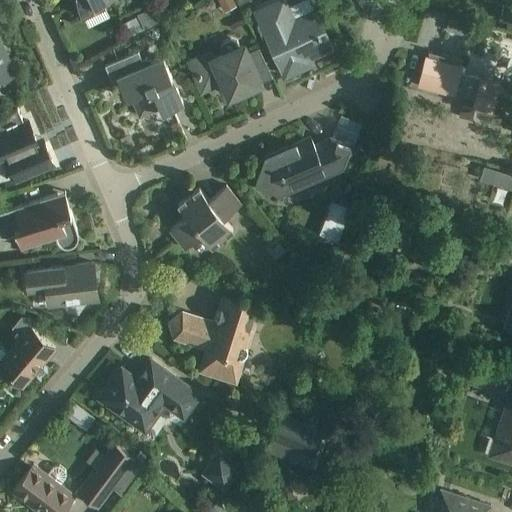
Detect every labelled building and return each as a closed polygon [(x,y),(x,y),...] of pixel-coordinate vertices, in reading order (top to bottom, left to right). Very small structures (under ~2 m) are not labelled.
[(76,0),(78,8),(82,17),(105,5),(104,2),(107,0),(76,0)] [(283,0),(271,0),(254,8),(276,57),(285,76),(304,67),(302,61),(331,47),(315,11),(309,0),(308,0),(288,9),(283,0)] [(135,15),(140,28),(159,20),(153,7),(135,15)] [(260,82),(258,79),(243,46),(240,47),(237,41),(230,39),(223,42),(221,48),(223,54),(214,59),(212,54),(192,63),(203,88),(222,79),(229,96),(244,89),(245,91),(247,91),(248,91),(249,91),(251,90),(251,87),(251,86),(260,82)] [(0,41),(0,83),(2,82),(4,79),(13,75),(7,60),(6,61),(2,51),(4,51),(0,41)] [(138,51),(123,58),(105,66),(111,81),(117,78),(125,98),(131,96),(139,116),(160,107),(162,113),(183,104),(163,57),(151,62),(150,60),(146,58),(141,60),(138,51)] [(460,74),(462,66),(460,66),(461,61),(462,61),(463,60),(428,51),(428,52),(429,53),(428,57),(425,57),(418,85),(455,95),(455,94),(474,99),(472,107),(511,117),(511,114),(511,86),(480,78),(479,79),(460,74)] [(22,119),(18,108),(0,118),(0,155),(1,155),(12,180),(15,178),(53,162),(45,143),(38,146),(27,120),(23,121),(22,119)] [(255,183),(273,191),(280,193),(315,178),(319,179),(328,175),(330,171),(343,166),(350,146),(330,139),(314,146),(306,143),(305,140),(264,158),(255,183)] [(241,204),(238,201),(226,185),(208,199),(199,187),(193,192),(192,200),(184,199),(178,204),(187,216),(170,230),(185,248),(202,235),(211,246),(233,229),(223,218),(241,204)] [(65,191),(57,193),(0,211),(0,235),(0,236),(2,236),(6,236),(16,234),(20,248),(55,237),(57,242),(59,244),(61,246),(63,247),(66,247),(68,247),(70,246),(70,244),(72,243),(73,241),(74,240),(75,238),(75,235),(75,234),(74,231),(77,230),(65,191)] [(28,287),(47,285),(49,304),(96,298),(92,262),(74,265),(74,267),(63,268),(63,266),(26,271),(28,287)] [(209,372),(226,377),(227,374),(237,374),(258,309),(223,298),(220,308),(216,310),(215,313),(217,317),(220,317),(218,323),(182,312),(170,321),(170,322),(174,337),(208,347),(202,363),(210,369),(209,372)] [(30,326),(7,353),(1,348),(0,347),(0,367),(22,386),(37,368),(36,367),(44,357),(46,358),(55,347),(30,326)] [(199,394),(167,370),(150,358),(131,386),(116,375),(100,397),(141,427),(147,426),(164,403),(183,416),(199,394)] [(470,382),(505,394),(510,379),(475,367),(470,382)] [(490,455),(505,460),(511,461),(511,394),(510,394),(490,455)] [(113,443),(77,491),(97,506),(112,487),(122,494),(143,465),(113,443)] [(218,451),(203,472),(224,488),(240,466),(218,451)] [(52,468),(47,475),(33,463),(12,490),(28,502),(29,501),(39,508),(38,510),(41,511),(60,511),(74,495),(60,484),(65,478),(66,474),(65,470),(59,466),(55,466),(52,468)] [(488,511),(491,505),(440,489),(432,511),(488,511)]
